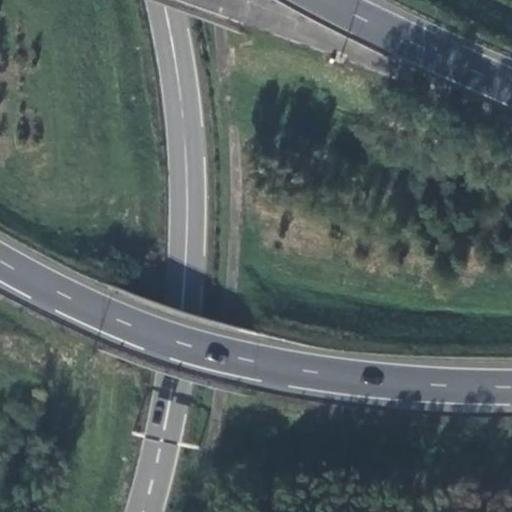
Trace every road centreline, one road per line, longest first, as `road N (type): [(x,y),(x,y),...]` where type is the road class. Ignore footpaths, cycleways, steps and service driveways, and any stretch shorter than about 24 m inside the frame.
road 1 (trunk): [(0,260),(106,314),(253,359),(348,375),(511,385)]
road 2 (primary): [(161,445),(181,379),(197,213),(173,0)]
road 3 (trunk): [(161,445),(179,210),(175,124),(154,0)]
road 4 (unclassified): [(470,67),(229,0)]
road 5 (trunk): [(470,67),(330,0)]
